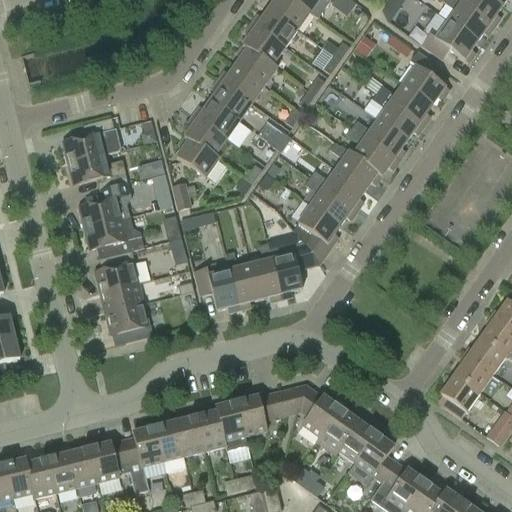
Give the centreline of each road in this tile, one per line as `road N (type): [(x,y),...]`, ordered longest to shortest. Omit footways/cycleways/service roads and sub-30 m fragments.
road 1 (residential): [(304,344),(511,47)]
road 2 (residential): [(78,419),(4,127)]
road 3 (residential): [(4,127),(165,87),(227,0)]
road 4 (residential): [(78,419),(128,407),(170,373),(304,344)]
road 5 (residential): [(399,410),(511,247)]
road 6 (residential): [(399,410),(511,496)]
